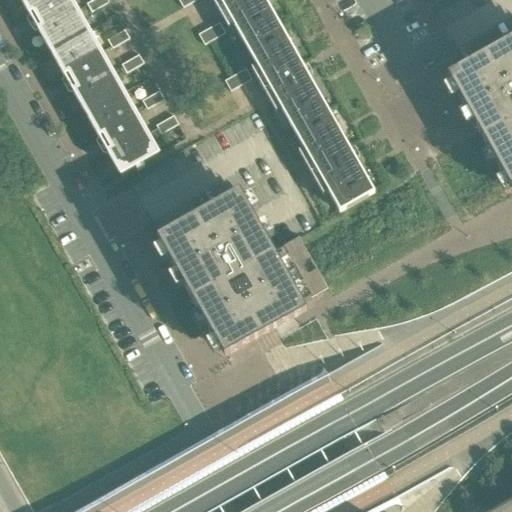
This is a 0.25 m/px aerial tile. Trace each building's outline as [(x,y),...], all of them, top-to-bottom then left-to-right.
[(20,0),(37,30),(121,178),(159,156),(70,0),(20,0)] [(106,0),(95,0),(87,5),(87,6),(92,14),(101,9),(108,22),(116,17),(108,4),(109,4),(106,0)] [(177,0),(183,9),(199,0),(177,0)] [(219,0),(340,214),(345,211),(346,211),(368,198),(374,195),(353,158),(263,0),(219,0)] [(198,36),(204,47),(225,34),(219,24),(198,36)] [(125,31),(107,41),(112,50),(130,40),(125,31)] [(448,77),(447,78),(450,84),(452,88),(454,91),(458,98),(460,101),(464,108),(466,111),(470,118),(471,122),(473,125),(475,128),(479,135),(479,136),(488,150),(496,164),(499,171),(501,174),(505,180),(509,188),(511,193),(511,40),(506,44),(499,48),(496,50),(492,52),(477,61),(472,64),(452,75),(448,77)] [(139,56),(121,66),(126,75),(144,65),(139,56)] [(246,70),(225,82),(231,93),(252,81),(246,70)] [(159,92),(142,102),(147,111),(164,101),(159,92)] [(173,117),(156,127),(161,136),(178,126),(173,117)] [(158,241),(157,242),(161,248),(163,252),(165,255),(169,262),(171,265),(175,272),(176,275),(180,282),(182,285),(184,289),(186,292),(190,299),(192,303),(193,304),(198,314),(206,328),(208,330),(220,351),(225,360),(307,314),(302,305),(328,290),(327,288),(311,260),(299,240),(299,239),(273,254),(266,243),(264,238),(259,229),(251,216),(243,202),(240,196),(240,195),(234,198),(226,203),(220,206),(216,208),(210,212),(188,225),(182,228),(175,232),(170,235),(163,239),(158,241)] [(511,511),(511,502),(494,511),(511,511)]
